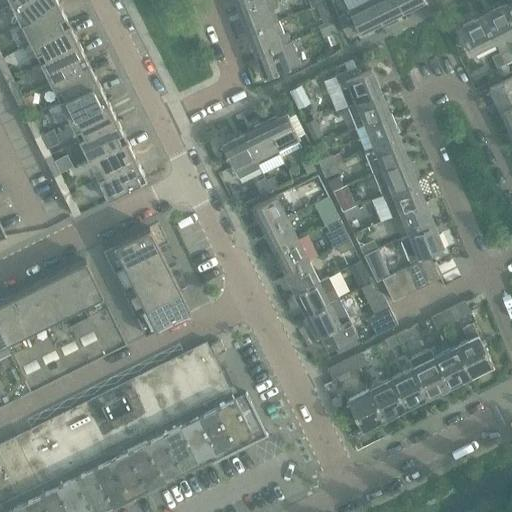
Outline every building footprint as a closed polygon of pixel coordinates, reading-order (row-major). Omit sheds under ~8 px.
[(60,5),(57,0),(20,0),(12,4),(21,24),(60,5)] [(263,0),(235,0),(239,9),(263,0)] [(278,20),(274,9),(279,8),(275,0),(263,0),(239,9),(247,31),(278,20)] [(322,0),(306,0),(310,8),(316,6),(324,2),(322,0)] [(383,21),(372,0),(364,0),(348,8),(349,11),(337,16),(348,38),(360,32),(360,33),(383,21)] [(404,11),(398,0),(372,0),(383,21),(404,11)] [(425,0),(398,0),(404,11),(425,0)] [(324,2),(316,6),(323,24),(319,26),(320,30),(334,24),(331,16),(325,3),(325,2),(324,2)] [(70,25),(60,5),(21,24),(31,44),(70,25)] [(511,53),(504,38),(511,34),(511,20),(505,6),(482,17),(495,43),(500,53),(506,64),(511,61),(511,53)] [(495,43),(482,17),(460,28),(472,54),(495,43)] [(291,41),(288,32),(283,34),(278,20),(247,31),(256,54),(281,45),(291,41)] [(334,24),(320,30),(323,39),(338,33),(334,24)] [(41,63),(79,43),(70,25),(31,44),(41,63)] [(50,82),(89,62),(79,43),(41,63),(50,82)] [(289,67),(281,45),(256,54),(264,76),(289,67)] [(506,64),(500,53),(492,57),(497,68),(506,64)] [(10,71),(3,57),(0,58),(0,67),(3,74),(10,71)] [(98,82),(89,62),(50,82),(60,101),(98,82)] [(348,105),(381,92),(372,69),(360,74),(356,66),(324,80),(335,110),(348,105)] [(500,111),(511,105),(511,77),(489,89),(500,111)] [(22,96),(15,82),(9,85),(16,99),(22,96)] [(108,101),(98,82),(60,101),(69,121),(108,101)] [(311,106),(301,86),(290,92),(300,112),(311,106)] [(390,114),(381,92),(348,105),(358,128),(390,114)] [(29,109),(22,96),(16,99),(23,113),(29,109)] [(79,140),(118,121),(108,101),(69,121),(79,140)] [(511,131),(511,105),(500,111),(511,132),(511,131)] [(265,124),(280,153),(282,156),(301,147),(297,138),(299,137),(287,113),(265,124)] [(399,136),(390,114),(358,128),(367,150),(399,136)] [(314,141),(323,136),(314,119),(305,124),(314,141)] [(41,134),(35,121),(28,124),(35,138),(41,134)] [(88,159),(127,140),(118,121),(79,140),(88,159)] [(265,124),(244,134),(258,164),(280,153),(265,124)] [(48,148),(41,134),(35,138),(42,151),(48,148)] [(260,167),(258,164),(244,134),(222,145),(238,178),(260,167)] [(409,158),(399,136),(367,150),(376,172),(409,158)] [(98,178),(137,159),(127,140),(88,159),(98,178)] [(339,153),(333,156),(336,163),(343,160),(339,153)] [(333,156),(332,155),(318,161),(322,169),(336,163),(333,156)] [(300,160),(307,174),(316,169),(309,156),(300,160)] [(418,181),(409,158),(376,172),(385,194),(418,181)] [(147,179),(137,159),(98,178),(108,199),(147,179)] [(61,173),(54,160),(48,163),(54,176),(61,173)] [(340,172),(336,163),(322,169),(326,177),(340,172)] [(67,187),(61,173),(54,176),(61,190),(67,187)] [(272,175),(265,178),(271,191),(278,188),(272,175)] [(339,176),(328,181),(333,191),(342,187),(343,186),(339,176)] [(264,195),(271,191),(265,178),(258,182),(264,195)] [(427,203),(418,181),(385,194),(394,217),(402,213),(427,203)] [(352,208),(342,187),(333,191),(343,212),(352,208)] [(288,217),(277,196),(253,208),(264,229),(288,217)] [(332,203),(329,197),(316,203),(319,210),(332,203)] [(80,213),(73,198),(67,201),(74,216),(80,213)] [(436,225),(427,203),(402,213),(411,235),(436,225)] [(361,214),(357,206),(352,208),(343,212),(347,221),(361,214)] [(299,239),(288,217),(264,229),(274,251),(299,239)] [(350,239),(339,218),(326,225),(329,231),(326,233),(333,247),(336,246),(350,239)] [(411,235),(401,239),(410,262),(420,258),(445,247),(436,225),(411,235)] [(114,271),(160,249),(161,248),(150,227),(104,250),(114,271)] [(285,273),(309,260),(318,256),(307,234),(299,239),(274,251),(285,273)] [(354,248),(350,239),(336,246),(341,254),(354,248)] [(378,249),(374,240),(360,247),(364,255),(378,249)] [(125,292),(170,270),(171,269),(161,248),(160,249),(114,271),(125,292)] [(368,263),(382,257),(378,249),(364,255),(368,263)] [(430,256),(418,262),(429,283),(440,277),(430,256)] [(86,259),(66,269),(67,269),(89,315),(90,318),(110,308),(86,260),(86,259)] [(320,282),(309,260),(285,273),(296,294),(320,282)] [(418,262),(406,268),(417,289),(429,283),(418,262)] [(406,268),(395,274),(406,295),(417,289),(406,268)] [(66,269),(48,278),(48,279),(70,325),(89,315),(67,269),(66,269)] [(135,313),(180,290),(181,290),(171,269),(170,270),(125,292),(135,313)] [(371,282),(367,274),(353,281),(358,289),(371,282)] [(395,274),(383,280),(394,300),(406,295),(395,274)] [(329,277),(320,282),(296,294),(306,315),(340,298),(329,277)] [(48,278),(29,287),(29,288),(51,334),(70,325),(48,279),(48,278)] [(29,287),(10,297),(10,298),(33,344),(51,334),(29,288),(29,287)] [(145,334),(191,312),(192,311),(181,290),(180,290),(135,313),(145,334)] [(10,297),(0,301),(0,325),(14,353),(33,344),(10,298),(10,297)] [(358,335),(340,298),(306,315),(317,337),(321,335),(328,350),(358,335)] [(387,301),(372,308),(375,315),(385,310),(390,308),(387,301)] [(446,324),(471,312),(466,301),(441,313),(446,324)] [(110,308),(90,318),(94,325),(114,315),(110,308)] [(398,324),(390,308),(385,310),(375,315),(369,318),(377,335),(398,324)] [(446,324),(441,313),(432,318),(438,328),(446,324)] [(89,315),(70,325),(89,362),(108,353),(104,345),(100,338),(97,332),(94,325),(90,318),(89,315)] [(114,315),(94,325),(97,332),(117,322),(114,315)] [(117,322),(97,332),(100,338),(120,328),(117,322)] [(412,327),(397,335),(401,343),(422,332),(419,324),(418,324),(412,327)] [(0,360),(14,353),(0,325),(0,360)] [(70,325),(51,334),(70,372),(89,362),(70,325)] [(495,366),(475,327),(466,331),(470,339),(457,345),(473,377),(495,366)] [(120,328),(100,338),(104,345),(124,335),(120,328)] [(51,334),(33,344),(51,381),(70,372),(51,334)] [(124,335),(104,345),(108,353),(128,343),(124,335)] [(401,343),(397,335),(385,341),(390,350),(401,344),(401,343)] [(226,351),(221,340),(210,346),(216,356),(226,351)] [(87,511),(233,439),(235,444),(253,435),(251,431),(252,431),(207,341),(0,443),(0,511),(87,511)] [(33,344),(14,353),(32,391),(51,381),(33,344)] [(473,377),(457,345),(435,357),(451,388),(473,377)] [(409,359),(413,367),(430,399),(451,388),(435,357),(431,349),(409,359)] [(369,363),(363,352),(353,357),(359,368),(369,363)] [(14,353),(0,360),(0,373),(13,400),(32,391),(14,353)] [(359,368),(353,357),(345,361),(351,372),(359,368)] [(336,379),(351,372),(345,361),(330,368),(336,379)] [(430,399),(413,367),(391,378),(408,410),(430,399)] [(0,406),(13,400),(0,373),(0,406)] [(408,410),(391,378),(370,389),(386,421),(408,410)] [(386,421),(370,389),(348,399),(364,431),(386,421)]
